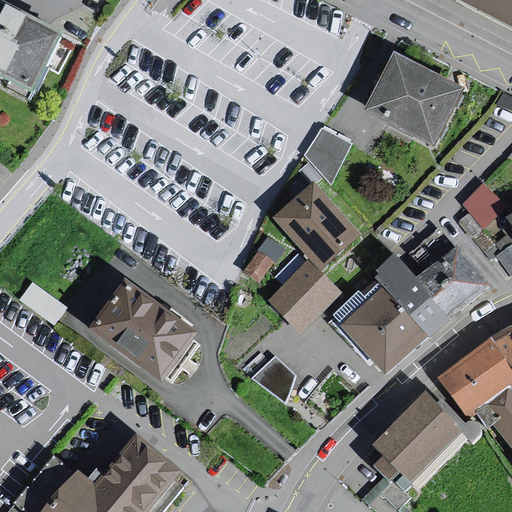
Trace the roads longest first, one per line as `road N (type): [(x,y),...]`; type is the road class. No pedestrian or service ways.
road 1 (residential): [(302,511),(352,442),(511,314)]
road 2 (unknown): [(320,481),(209,375)]
road 3 (residential): [(376,0),(511,70)]
